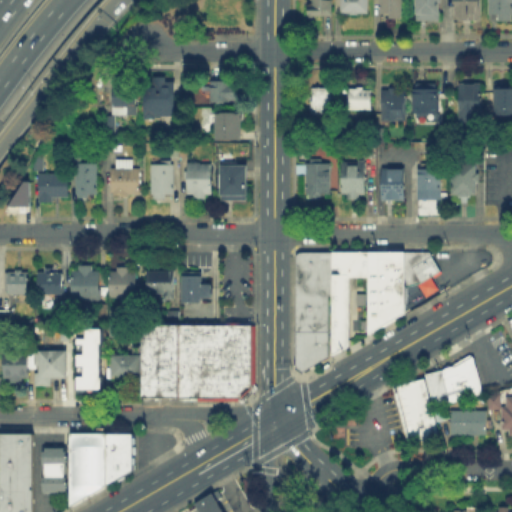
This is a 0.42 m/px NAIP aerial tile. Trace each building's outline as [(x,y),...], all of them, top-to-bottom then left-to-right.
[(311,0),(333,0),(333,17),(311,17),(311,0)] [(342,0),(370,0),(370,15),(342,15),(342,0)] [(380,0),(404,0),(404,18),(380,18),(380,0)] [(441,0),(441,22),(418,22),(418,0),(441,0)] [(455,0),(480,0),(480,21),(455,21),(455,0)] [(487,0),(511,0),(511,12),(509,12),(509,19),(496,19),(496,13),(487,13),(487,0)] [(147,80),(177,80),(177,118),(147,118),(147,80)] [(228,81),(228,88),(241,88),(241,99),(228,99),(228,103),(214,103),(214,81),(228,81)] [(415,115),(415,85),(438,85),(438,115),(415,115)] [(461,85),(483,85),(483,127),(461,127),(461,85)] [(115,115),(115,87),(138,88),(138,115),(115,115)] [(511,88),(511,122),(498,122),(499,88),(511,88)] [(314,116),(314,89),(332,89),(332,116),(314,116)] [(350,109),(350,89),(371,89),(371,109),(350,109)] [(385,120),(385,90),(405,90),(405,120),(385,120)] [(242,115),(242,140),(219,139),(219,115),(242,115)] [(107,137),(107,118),(117,118),(117,137),(107,137)] [(435,138),(435,130),(449,130),(449,138),(435,138)] [(47,153),(47,170),(36,170),(36,162),(42,153),(47,153)] [(134,161),(134,171),(141,171),(141,194),(114,194),(114,171),(120,171),(120,161),(134,161)] [(454,194),(454,163),(477,163),(476,194),(454,194)] [(307,194),(307,164),(330,164),(330,194),(307,194)] [(78,194),(78,165),(98,165),(98,194),(78,194)] [(190,165),(213,165),(213,199),(190,199),(190,165)] [(153,195),(153,166),(175,166),(175,196),(153,195)] [(248,167),(248,201),(223,200),(224,166),(248,167)] [(441,166),(441,200),(447,200),(447,216),(422,216),(422,200),(421,200),(421,166),(441,166)] [(345,197),(345,167),(364,167),(364,197),(345,197)] [(405,172),(405,199),(385,199),(385,172),(405,172)] [(42,175),(71,175),(71,201),(42,201),(42,175)] [(34,180),(34,211),(8,211),(29,180),(34,180)] [(9,205),(29,205),(30,181),(10,181),(9,205)] [(334,253),(334,354),(329,356),(329,358),(328,358),(302,374),(298,369),(298,253),(334,253)] [(405,254),(406,293),(406,313),(368,336),(369,276),(351,276),(351,344),(334,354),(334,253),(405,254)] [(406,293),(405,254),(431,254),(434,254),(444,271),(431,278),(439,292),(428,298),(420,285),(406,293)] [(102,268),(102,302),(72,302),(72,268),(102,268)] [(111,297),(111,271),(136,271),(136,297),(111,297)] [(65,272),(64,300),(40,300),(40,272),(65,272)] [(28,273),(28,296),(8,295),(8,273),(28,273)] [(149,273),(175,273),(175,297),(149,297),(149,273)] [(186,274),(205,275),(205,286),(212,286),(212,301),(186,301),(186,274)] [(99,315),(99,303),(109,303),(109,315),(99,315)] [(0,325),(0,312),(9,312),(9,325),(0,325)] [(82,326),(82,342),(63,342),(63,326),(82,326)] [(139,326),(217,326),(251,326),(252,388),(241,401),(139,401),(139,326)] [(31,352),(31,377),(24,377),(24,381),(12,381),(12,377),(4,377),(4,352),(31,352)] [(41,379),(41,353),(67,353),(67,379),(41,379)] [(81,378),(76,378),(76,357),(104,357),(104,379),(97,379),(97,386),(81,386),(81,378)] [(473,357),(485,395),(449,406),(450,418),(435,421),(424,376),(424,373),(473,357)] [(111,377),(111,359),(134,359),(134,377),(111,377)] [(424,376),(391,384),(405,443),(438,434),(435,421),(424,376)] [(489,408),(489,392),(501,392),(501,408),(489,408)] [(511,432),(511,394),(504,395),(504,404),(500,405),(500,428),(507,428),(507,432),(511,432)] [(474,435),(473,443),(466,443),(466,434),(453,434),(453,411),(488,411),(488,435),(474,435)] [(0,432),(0,511),(37,511),(38,496),(38,449),(38,433),(0,432)] [(66,435),(66,450),(66,497),(66,510),(129,473),(129,435),(66,435)] [(38,449),(66,450),(66,497),(38,496),(38,449)] [(200,511),(197,506),(215,496),(222,509),(223,511),(200,511)]
